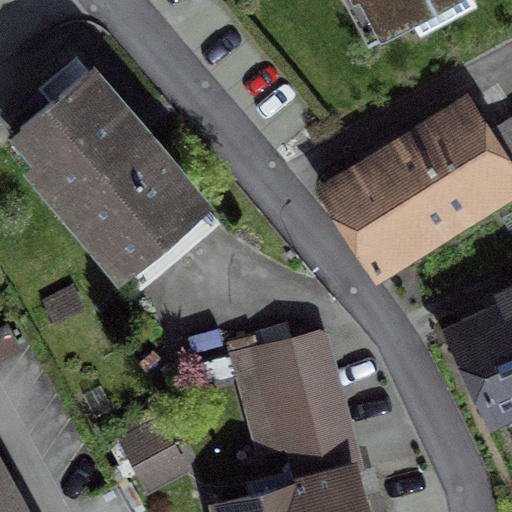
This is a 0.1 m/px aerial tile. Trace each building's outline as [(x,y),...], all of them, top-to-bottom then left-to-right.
[(472,0),(319,0),(359,67),(472,0)] [(210,222),(58,60),(0,113),(0,164),(126,300),(210,222)] [(511,120),(483,135),(462,99),(326,180),(383,276),(511,197),(511,120)] [(511,413),(511,294),(446,325),(492,423),(511,413)] [(267,482),(189,501),(191,511),(366,511),(322,336),(235,358),(267,482)] [(0,511),(20,511),(0,471),(0,511)]
